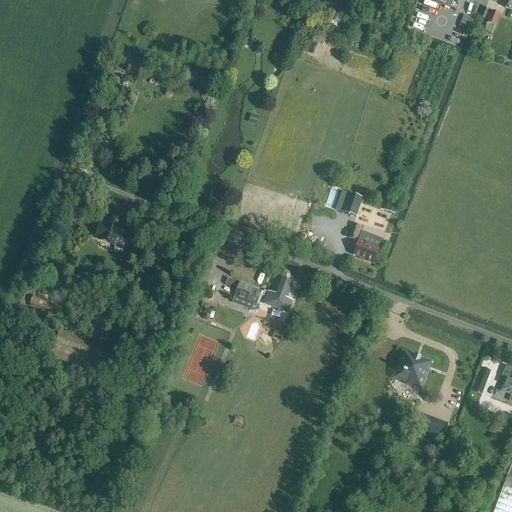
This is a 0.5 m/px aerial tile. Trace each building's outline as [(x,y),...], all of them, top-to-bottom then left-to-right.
[(428,0),(452,9),(454,0),(428,0)] [(134,1),(131,9),(139,12),(142,4),(134,1)] [(496,26),(500,14),(486,9),(483,19),(488,20),(484,31),(491,34),(494,25),(496,26)] [(464,15),(460,26),(465,29),(469,17),(464,15)] [(118,57),(114,69),(126,73),(130,61),(118,57)] [(111,76),(108,85),(118,88),(121,79),(111,76)] [(254,115),(251,123),(257,125),(259,117),(254,115)] [(349,193),(343,213),(356,217),(362,198),(354,195),(349,193)] [(398,202),(389,199),(385,210),(395,213),(398,202)] [(101,238),(100,240),(113,245),(115,241),(123,244),(128,228),(120,226),(122,222),(108,217),(105,227),(100,225),(95,236),(101,238)] [(356,240),(360,227),(353,224),(349,238),(356,240)] [(359,239),(353,255),(364,259),(364,260),(374,263),(380,247),(383,240),(362,232),(359,239)] [(259,309),(273,314),(275,310),(288,315),(293,302),(287,300),(292,285),(279,281),(274,295),(264,291),(263,293),(240,284),(233,303),(255,311),(255,310),(259,309)] [(32,286),(24,283),(12,314),(21,317),(32,286)] [(33,298),(30,307),(59,318),(63,309),(33,298)] [(198,307),(194,306),(190,316),(195,318),(198,307)] [(98,379),(109,350),(59,331),(48,360),(98,379)] [(253,369),(265,373),(274,351),(261,346),(253,369)] [(404,351),(403,351),(402,352),(403,352),(396,371),(410,376),(407,385),(421,390),(431,363),(432,363),(432,362),(431,362),(404,351)] [(231,363),(228,365),(229,369),(231,371),(235,371),(237,368),(237,365),(234,362),(231,363)] [(490,372),(482,369),(476,384),(481,386),(481,384),(485,385),(490,372)] [(506,378),(501,391),(511,395),(509,401),(511,402),(511,377),(511,380),(506,378)] [(443,437),(448,424),(420,414),(415,427),(443,437)] [(511,511),(511,468),(495,511),(511,511)]
